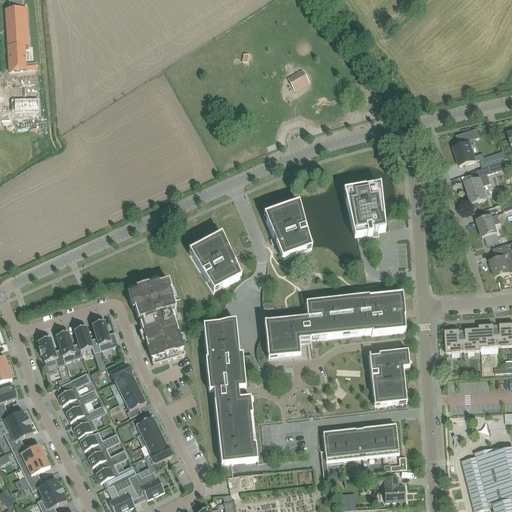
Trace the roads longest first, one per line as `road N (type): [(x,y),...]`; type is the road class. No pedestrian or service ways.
road 1 (unclassified): [(0,288),(326,144),(392,128)]
road 2 (residential): [(11,333),(114,304),(199,492),(161,511)]
road 3 (unclassified): [(435,511),(421,301)]
road 4 (residential): [(11,333),(92,511)]
road 5 (unclassified): [(421,301),(392,128)]
road 6 (unclassified): [(392,128),(511,103)]
